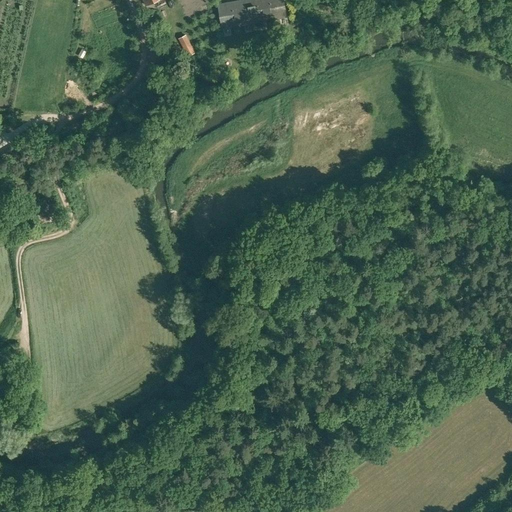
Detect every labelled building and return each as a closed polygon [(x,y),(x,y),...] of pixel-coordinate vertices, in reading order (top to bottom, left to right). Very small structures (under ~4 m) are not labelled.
[(287,17),(283,0),(240,0),(218,4),(222,28),(287,17)] [(194,53),(186,35),(179,38),(187,56),(194,53)] [(87,52),(82,49),(78,56),(83,58),(87,52)] [(41,216),(51,214),(49,198),(28,201),(29,211),(40,210),(41,216)] [(9,362),(2,363),(4,372),(0,372),(0,383),(6,382),(7,386),(14,384),(9,362)]
